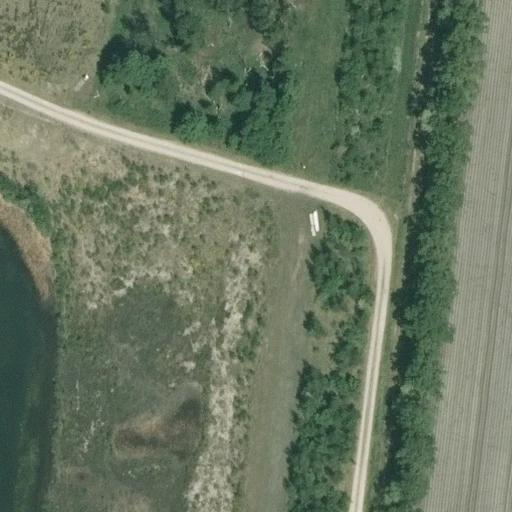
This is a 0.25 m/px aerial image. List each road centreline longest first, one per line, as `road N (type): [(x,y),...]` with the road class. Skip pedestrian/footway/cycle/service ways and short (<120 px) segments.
road 1 (track): [(0,88),(360,208),(378,227),(384,259),(354,511)]
road 2 (track): [(438,0),(378,511)]
road 3 (track): [(286,185),(297,237),(264,511)]
